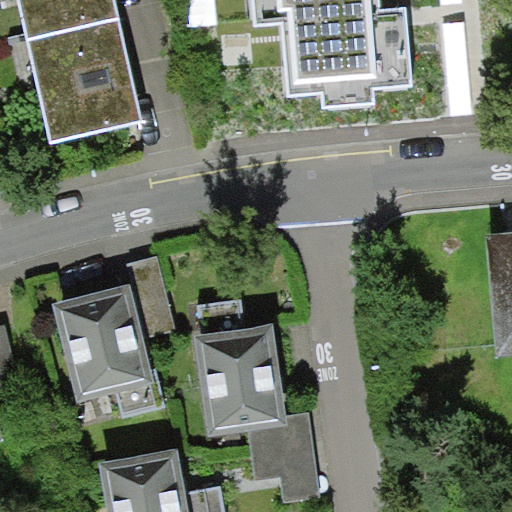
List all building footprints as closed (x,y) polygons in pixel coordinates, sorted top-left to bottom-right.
[(25,0),(33,30),(110,13),(107,0),(25,0)] [(373,99),(372,83),(409,80),(403,7),(364,10),(362,0),(263,0),(264,15),(256,15),(256,19),(283,17),(289,90),(315,88),(322,87),(324,103),(373,99)] [(110,13),(33,30),(56,134),(134,116),(121,61),(110,13)] [(135,285),(67,302),(88,389),(157,372),(135,285)] [(279,327),(210,334),(220,422),(288,414),(279,327)] [(195,511),(186,451),(111,464),(119,511),(195,511)]
